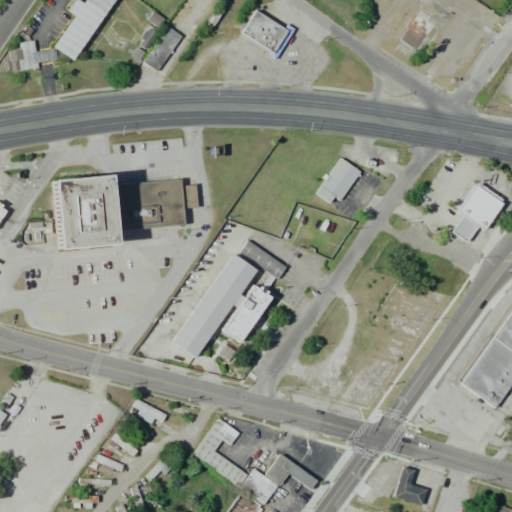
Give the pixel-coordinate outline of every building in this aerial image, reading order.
[(82,0),(111,0),(69,60),(50,46),(72,15),(64,10),(71,0),(75,0),(80,3),(82,0)] [(239,32),(267,50),(264,55),(272,59),(292,29),(284,24),(282,28),(253,9),(239,32)] [(416,10),(434,23),(413,52),(395,39),(416,10)] [(146,19),(151,12),(162,19),(157,26),(146,19)] [(165,26),(179,36),(154,71),(140,61),(165,26)] [(146,28),(155,34),(144,49),(136,43),(146,28)] [(35,67),(17,70),(16,60),(19,59),(17,49),(16,43),(31,40),(33,52),(51,49),(53,60),(35,63),(35,67)] [(135,48),(142,53),(137,60),(129,55),(135,48)] [(17,49),(6,51),(8,61),(16,60),(19,59),(17,49)] [(8,61),(4,62),(5,72),(17,70),(16,60),(8,61)] [(331,196),(326,203),(312,193),(318,186),(338,158),(357,172),(337,200),(331,196)] [(177,178),(178,185),(192,184),(194,207),(180,208),(181,224),(110,232),(111,244),(53,249),(48,179),(104,174),(106,186),(177,178)] [(473,183),(500,202),(480,229),(475,225),(463,242),(448,232),(460,215),(454,211),(473,183)] [(244,240),(282,267),(274,279),(272,278),(263,291),(264,292),(263,294),(267,298),(236,342),(218,330),(234,308),(228,304),(191,357),(169,341),(229,255),(251,270),(235,293),(241,297),(249,286),(253,289),(255,286),(258,287),(267,274),(236,252),(244,240)] [(511,378),(491,408),(456,384),(489,337),(511,304),(511,378)] [(130,406),(134,399),(163,413),(160,420),(150,415),(147,422),(133,415),(136,409),(130,406)] [(216,417),(237,432),(227,446),(222,442),(214,453),(245,476),(251,468),(261,475),(278,453),(312,478),(305,487),(285,473),(261,506),(190,453),(216,417)] [(108,438),(113,432),(135,451),(130,457),(108,438)] [(117,462),(113,473),(92,465),(96,454),(117,462)] [(160,457),(170,466),(157,481),(147,472),(160,457)] [(399,467),(411,471),(408,482),(423,487),(417,505),(390,496),(399,467)] [(107,477),(107,486),(74,485),(75,477),(107,477)] [(134,511),(126,488),(134,485),(143,511),(134,511)] [(224,511),(239,492),(259,506),(254,511),(224,511)] [(96,496),(96,508),(63,507),(63,496),(96,496)] [(510,509),(509,511),(482,511),(486,501),(510,509)]
